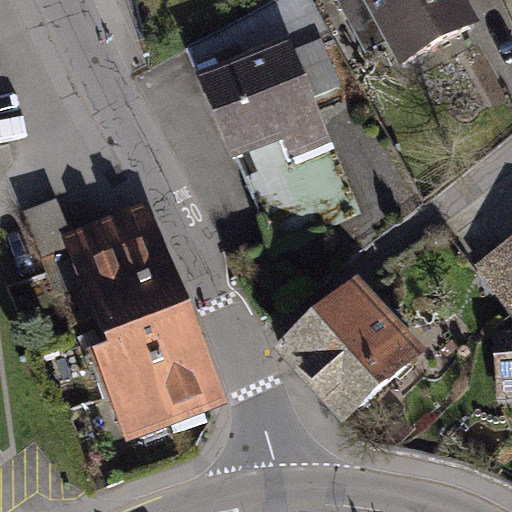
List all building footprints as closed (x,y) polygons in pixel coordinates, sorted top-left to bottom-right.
[(196,70),(219,61),(238,53),(245,68),(286,51),(288,57),(330,37),(315,9),(309,0),(277,0),(187,50),(196,70)] [(309,0),(315,9),(330,0),(367,0),(403,64),(470,28),(454,0),(309,0)] [(318,46),(295,56),(312,98),(336,88),(318,46)] [(316,124),(288,57),(286,51),(245,68),(238,53),(219,61),(226,77),(204,86),(233,158),(237,157),(275,249),(357,213),(331,151),(294,167),(282,138),(316,124)] [(70,244),(108,228),(102,215),(68,229),(57,202),(23,216),(42,263),(56,297),(72,290),(85,321),(98,316),(70,244)] [(98,316),(107,337),(142,322),(151,319),(142,294),(169,284),(149,236),(140,215),(108,228),(70,244),(98,316)] [(511,258),(507,252),(484,268),(511,306),(511,258)] [(142,322),(163,374),(155,378),(172,422),(216,406),(169,284),(142,294),(151,319),(142,322)] [(291,309),(282,293),(257,308),(266,324),(291,309)] [(348,302),(285,359),(344,423),(407,366),(392,350),(402,341),(373,310),(363,319),(348,302)] [(131,437),(172,422),(155,378),(163,374),(142,322),(107,337),(112,349),(97,355),(131,437)] [(511,376),(511,341),(495,343),(499,378),(511,376)]
